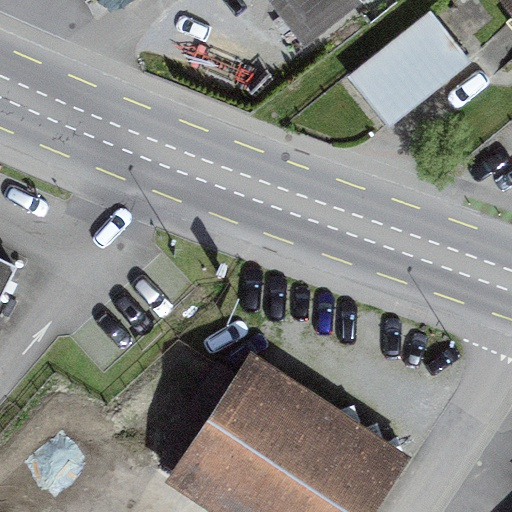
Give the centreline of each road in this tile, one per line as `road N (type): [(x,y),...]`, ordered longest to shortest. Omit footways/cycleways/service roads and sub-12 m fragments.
road 1 (secondary): [(0,84),(177,159),(511,281)]
road 2 (residential): [(404,511),(511,335)]
